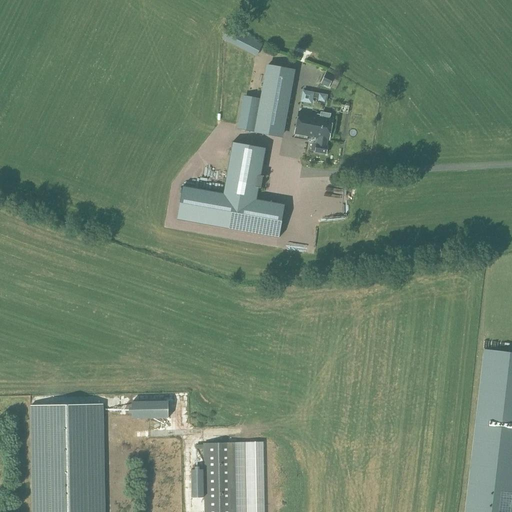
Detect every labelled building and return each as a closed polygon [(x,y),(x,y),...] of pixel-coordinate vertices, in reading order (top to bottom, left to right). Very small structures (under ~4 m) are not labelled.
[(263,44),(229,27),(224,38),(257,55),(263,44)] [(283,134),(295,70),(268,66),(257,123),(256,122),(254,131),(256,131),(255,132),(271,135),(281,134),(283,134)] [(313,70),(307,80),(313,85),(320,75),(313,70)] [(321,84),(328,87),(332,77),(326,74),(321,84)] [(301,100),(311,102),(313,93),(303,92),(301,100)] [(244,96),(238,128),(254,132),(254,131),(256,122),(260,99),(244,96)] [(320,112),(320,116),(299,112),(295,134),(316,138),(315,144),(317,144),(315,152),(326,154),(328,146),(327,146),(328,140),(329,140),(333,118),(330,117),(330,114),(320,112)] [(177,219),(177,220),(279,238),(277,237),(283,205),(285,205),(257,200),(259,188),(261,189),(261,188),(259,188),(261,177),(263,177),(263,176),(261,176),(266,148),(265,148),(265,150),(233,144),(233,143),(232,142),(223,194),(183,186),(183,187),(184,187),(179,220),(177,219)] [(511,511),(511,353),(484,350),(483,360),(482,366),(476,425),(465,511),(511,511)] [(113,420),(147,419),(146,402),(112,403),(113,420)] [(105,511),(103,405),(31,406),(32,511),(105,511)] [(256,511),(255,442),(202,443),(203,511),(256,511)]
